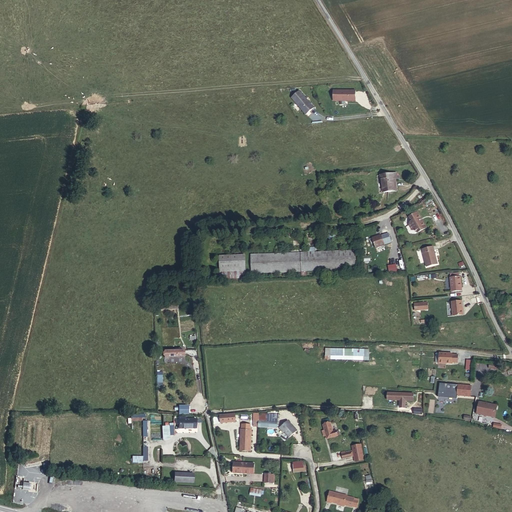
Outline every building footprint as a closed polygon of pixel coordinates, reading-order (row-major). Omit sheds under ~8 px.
[(355,89),(332,90),(333,101),(355,101),(355,89)] [(299,90),(291,98),(307,113),(314,106),(299,90)] [(385,174),(394,173),(394,170),(381,172),(383,190),(396,188),(395,179),(386,179),(385,174)] [(428,224),(420,208),(411,212),(414,217),(410,219),(414,228),(418,226),(420,229),(428,224)] [(383,230),(374,234),(378,243),(387,240),(383,230)] [(435,243),(424,245),(428,263),(439,261),(435,243)] [(307,271),(355,270),(355,250),(334,250),(306,251),(307,271)] [(307,271),(306,251),(252,253),(253,273),(304,271),(307,271)] [(220,254),(220,283),(246,281),(244,253),(220,254)] [(462,276),(451,276),(452,291),(463,290),(462,276)] [(462,300),(452,301),(453,315),(463,314),(462,300)] [(195,342),(170,346),(171,352),(196,349),(195,342)] [(326,348),(325,360),(369,361),(370,350),(326,348)] [(455,352),(455,351),(442,351),(442,361),(455,361),(455,360),(455,352)] [(458,385),(457,397),(472,398),(472,386),(458,385)] [(486,408),(480,407),(480,412),(498,416),(500,405),(494,404),(493,407),(487,406),(486,408)] [(294,416),(285,422),(294,434),(302,428),(294,416)] [(336,420),(329,422),(332,436),(344,433),(342,428),(338,428),(336,420)] [(254,424),(244,423),(242,445),(252,446),(254,424)] [(174,436),(174,426),(162,426),(162,440),(170,440),(170,436),(174,436)] [(356,447),(346,448),(347,455),(357,453),(357,458),(366,456),(364,441),(355,442),(356,447)] [(256,458),(236,456),(234,467),(256,470),(256,458)] [(275,469),(267,468),(266,477),(274,478),(275,469)] [(199,469),(180,469),(180,477),(198,478),(199,469)] [(32,481),(24,481),(24,490),(32,490),(32,481)] [(266,483),(258,481),(254,481),(253,487),(265,489),(266,483)] [(261,497),(262,490),(250,488),(249,496),(261,497)] [(353,493),(335,488),(332,499),(350,504),(350,503),(353,504),(356,494),(353,494),(353,493)] [(367,498),(368,506),(377,505),(376,497),(367,498)] [(241,503),(239,511),(245,511),(246,509),(247,505),(241,503)]
